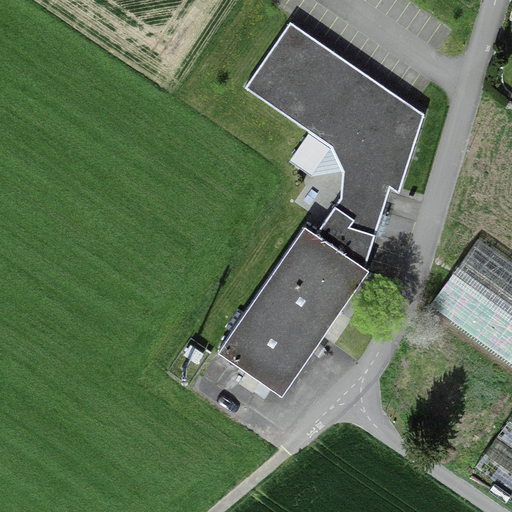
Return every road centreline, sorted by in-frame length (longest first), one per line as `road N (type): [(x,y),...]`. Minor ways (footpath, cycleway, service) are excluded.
road 1 (unclassified): [(496,0),(403,303),(345,400)]
road 2 (unclassified): [(345,400),(504,511)]
